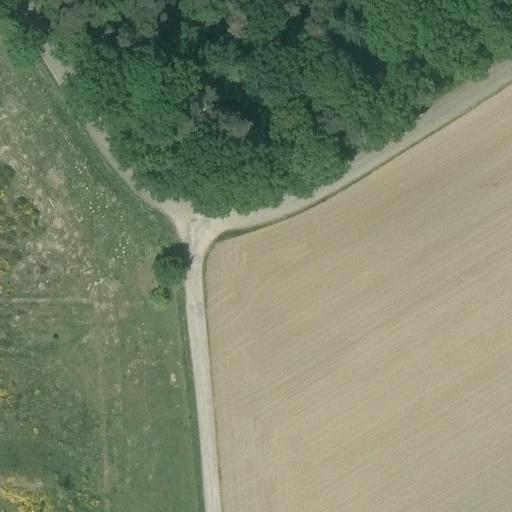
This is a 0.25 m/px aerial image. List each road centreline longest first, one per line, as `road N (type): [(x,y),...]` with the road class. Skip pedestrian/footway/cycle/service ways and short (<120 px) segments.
road 1 (unclassified): [(14,0),(120,162),(159,200),(198,215),(243,217),(310,194),(511,68)]
road 2 (track): [(198,215),(193,285),(212,511)]
